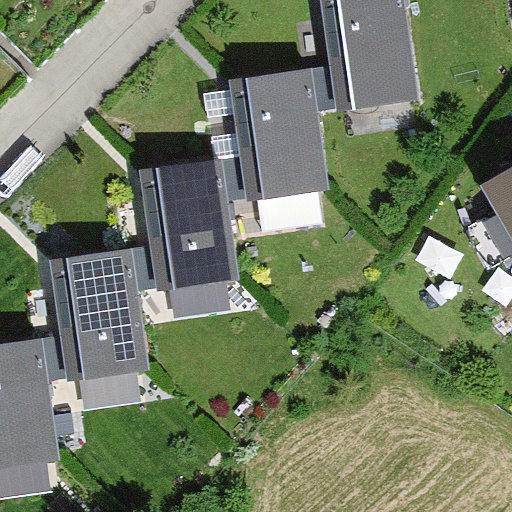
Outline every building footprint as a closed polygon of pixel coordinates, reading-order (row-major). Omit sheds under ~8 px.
[(413,94),(401,0),(329,0),(343,103),(413,94)] [(258,194),(331,184),(314,63),(241,74),(258,194)] [(164,283),(240,273),(223,148),(148,158),(164,283)] [(511,160),(469,183),(511,262),(511,160)] [(69,371),(146,362),(131,237),(54,246),(69,371)] [(0,462),(59,454),(40,329),(0,335),(0,462)]
